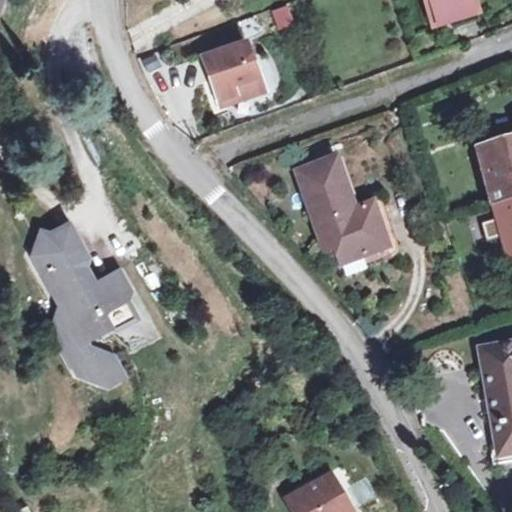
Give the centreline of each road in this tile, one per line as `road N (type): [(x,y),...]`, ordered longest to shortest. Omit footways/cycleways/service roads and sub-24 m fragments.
road 1 (tertiary): [(440,511),(381,376),(346,325),(143,120),(119,69),(106,0)]
road 2 (residential): [(393,90),(511,46)]
